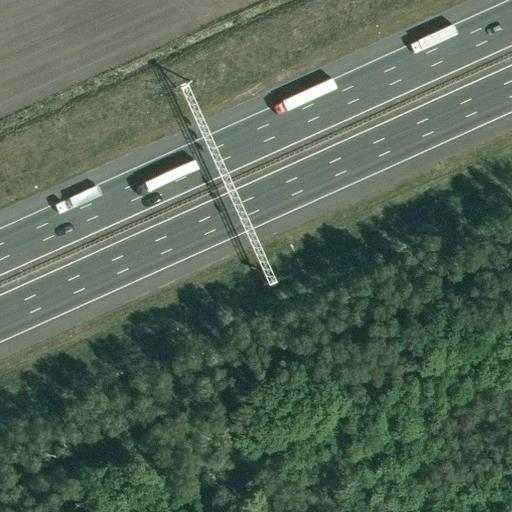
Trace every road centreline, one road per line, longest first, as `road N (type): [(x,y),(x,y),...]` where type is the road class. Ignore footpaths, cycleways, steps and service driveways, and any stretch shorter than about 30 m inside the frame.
road 1 (motorway): [(0,318),(511,88)]
road 2 (motorway): [(511,22),(0,251)]
